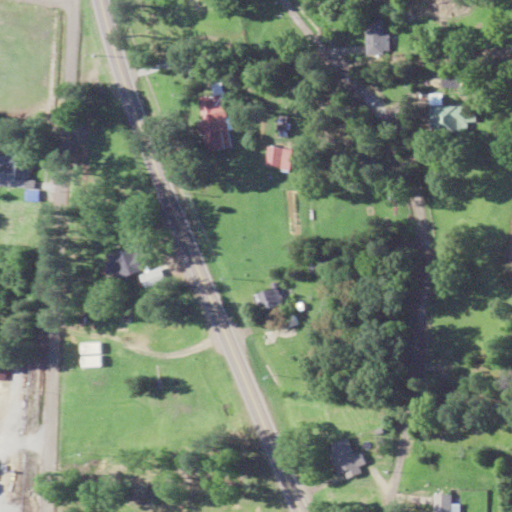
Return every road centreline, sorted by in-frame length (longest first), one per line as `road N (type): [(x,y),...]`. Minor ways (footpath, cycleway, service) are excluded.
road 1 (residential): [(387,511),(422,287),(418,193),(375,93),(295,0)]
road 2 (primary): [(292,511),(115,74),(93,0)]
road 3 (residential): [(41,511),(64,0)]
